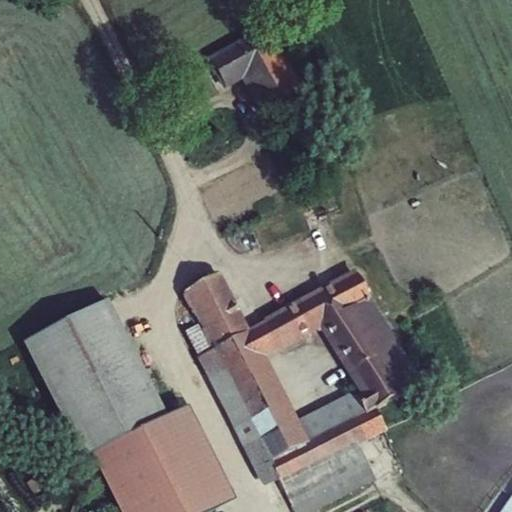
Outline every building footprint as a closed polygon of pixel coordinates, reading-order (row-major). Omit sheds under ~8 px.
[(240,71),(277,53),(261,24),(204,54),(218,82),(240,71)] [(299,93),(277,53),(240,71),(246,83),(263,112),(299,93)] [(193,358),(213,396),(228,425),(230,424),(242,446),(255,440),(275,479),(360,437),(368,432),(379,427),(368,405),(406,384),(358,303),(366,299),(351,271),(261,317),(275,343),(318,321),(357,387),(348,392),(341,388),(285,418),(252,354),(256,353),(242,327),(215,275),(179,294),(195,325),(208,351),(193,358)] [(406,384),(408,383),(366,299),(358,303),(406,384)] [(20,344),(78,463),(90,457),(161,422),(103,302),(20,344)] [(261,317),(242,327),(256,353),(275,343),(261,317)] [(180,333),(193,358),(208,351),(195,325),(180,333)] [(90,457),(96,469),(119,511),(181,511),(222,490),(184,421),(179,413),(161,422),(90,457)] [(303,511),(378,473),(360,437),(275,479),(292,511),(303,511)] [(511,511),(511,497),(501,511),(511,511)]
